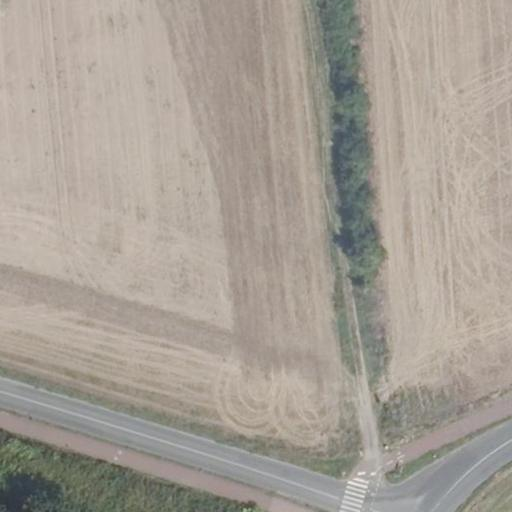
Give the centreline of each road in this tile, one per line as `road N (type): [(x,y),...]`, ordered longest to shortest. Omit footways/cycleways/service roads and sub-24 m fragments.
road 1 (track): [(370,511),(317,0)]
road 2 (tertiary): [(369,511),(0,396)]
